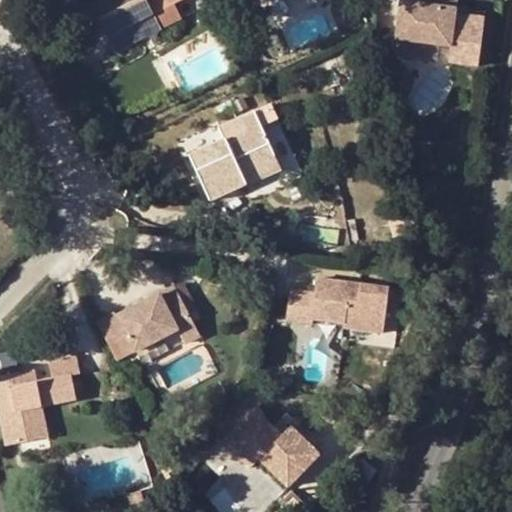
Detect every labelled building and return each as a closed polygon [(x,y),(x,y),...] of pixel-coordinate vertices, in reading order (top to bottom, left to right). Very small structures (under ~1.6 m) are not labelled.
[(153,12),(163,29),(182,20),(175,6),(186,0),(96,0),(81,8),(92,26),(98,23),(111,45),(138,30),(134,23),(153,12)] [(455,13),(456,0),(432,0),(432,8),(401,4),(397,38),(451,45),(449,61),(479,64),(484,16),(467,14),(466,26),(453,25),(455,13)] [(138,30),(111,45),(115,53),(163,29),(153,12),(134,23),(138,30)] [(467,14),(455,13),(453,25),(466,26),(467,14)] [(420,132),(414,108),(404,110),(411,134),(420,132)] [(220,183),(259,162),(235,113),(197,132),(202,144),(169,160),(190,205),(224,190),(220,183)] [(270,126),(288,167),(299,161),(281,121),(270,126)] [(322,273),(321,288),(302,286),(296,319),(317,321),(317,317),(348,321),(347,326),(388,332),(394,282),(366,278),(365,286),(353,284),(353,277),(322,273)] [(189,283),(181,288),(196,315),(205,309),(189,283)] [(184,329),(193,344),(208,336),(196,315),(181,288),(179,285),(121,315),(142,353),(184,329)] [(29,371),(0,376),(0,388),(11,445),(34,441),(27,410),(48,406),(82,398),(77,377),(87,375),(83,356),(59,361),(61,373),(31,380),(29,371)] [(54,437),(48,406),(27,410),(34,441),(54,437)] [(301,484),(331,451),(301,424),(292,433),(264,408),(234,442),(262,467),(271,458),(301,484)] [(88,511),(101,511),(111,509),(107,496),(89,501),(86,502),(88,511)]
